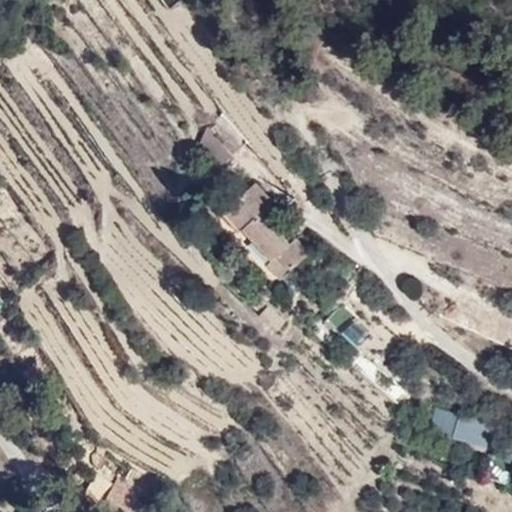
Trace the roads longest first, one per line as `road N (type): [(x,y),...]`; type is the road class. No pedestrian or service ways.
road 1 (track): [(221,0),(361,236)]
road 2 (unclassified): [(361,236),(427,326),(511,385)]
road 3 (tertiary): [(0,416),(78,511)]
